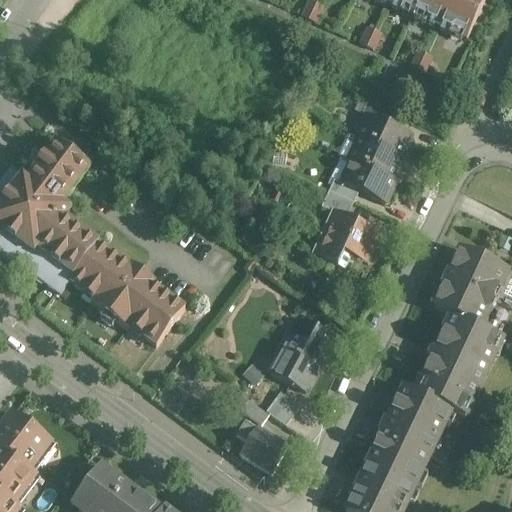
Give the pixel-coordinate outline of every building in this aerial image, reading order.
[(375,0),(411,16),(418,0),(375,0)] [(418,0),(411,16),(466,42),(486,0),(418,0)] [(327,11),(313,6),(306,22),(319,28),(327,11)] [(385,37),(372,31),(365,48),(377,53),(385,37)] [(437,63),(425,57),(418,73),(430,78),(437,63)] [(391,113),(368,102),(361,116),(366,119),(366,118),(385,126),(391,113)] [(385,126),(366,118),(366,119),(356,141),(358,142),(359,141),(400,161),(400,160),(410,138),(385,126)] [(400,161),(359,141),(358,142),(348,164),(351,165),(351,164),(392,183),(402,161),(400,160),(400,161)] [(129,271),(63,221),(69,213),(61,207),(88,171),(54,146),(26,183),(11,171),(0,186),(0,253),(5,257),(3,259),(21,273),(23,271),(60,299),(69,286),(93,304),(91,307),(128,335),(130,331),(155,350),(184,312),(152,288),(154,286),(131,268),(129,271)] [(286,156),(274,155),(273,165),(285,166),(286,156)] [(392,183),(351,164),(351,165),(341,186),(341,187),(358,195),(384,207),(395,184),(392,183)] [(358,195),(341,187),(341,186),(334,183),(328,194),(353,206),(358,195)] [(353,206),(328,194),(321,210),(332,215),(332,214),(346,220),(353,206)] [(346,220),(332,214),(332,215),(312,257),(333,267),(339,253),(344,252),(367,262),(380,236),(346,220)] [(507,275),(460,252),(432,311),(451,320),(454,321),(454,320),(480,332),(507,275)] [(451,320),(435,352),(432,353),(428,360),(430,363),(414,396),(417,397),(417,398),(451,414),(450,415),(464,421),(502,342),(480,332),(454,320),(454,321),(451,320)] [(299,322),(285,348),(290,351),(274,380),(305,396),(318,371),(315,370),(322,358),(323,358),(330,346),(329,345),(331,340),(299,322)] [(414,396),(404,391),(388,424),(386,424),(380,435),(382,436),(367,469),(414,492),(450,415),(451,414),(417,398),(417,397),(414,396)] [(299,410),(280,395),(265,415),(269,418),(285,430),(299,410)] [(268,419),(246,402),(239,412),(261,429),(268,419)] [(50,445),(12,416),(0,431),(0,452),(29,474),(29,473),(50,445)] [(287,450),(258,432),(257,433),(245,425),(236,439),(249,447),(241,460),(270,477),(287,450)] [(29,474),(0,452),(0,497),(13,507),(14,507),(35,478),(29,473),(29,474)] [(404,511),(414,492),(367,469),(346,511),(404,511)] [(155,511),(99,470),(71,508),(75,511),(155,511)] [(13,507),(0,497),(0,511),(19,511),(20,511),(14,507),(13,507)]
